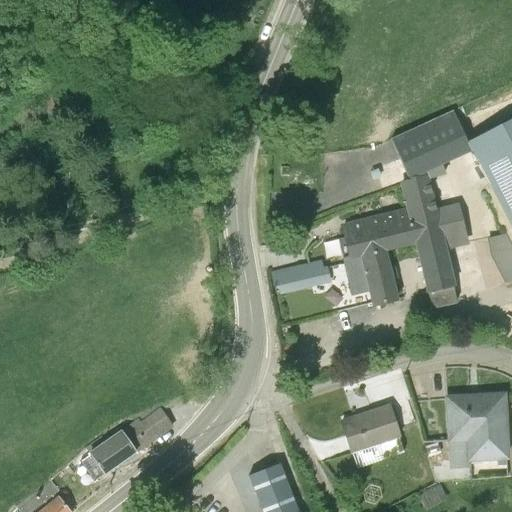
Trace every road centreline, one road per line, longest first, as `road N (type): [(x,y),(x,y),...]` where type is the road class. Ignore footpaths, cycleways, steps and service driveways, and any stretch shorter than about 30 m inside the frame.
road 1 (secondary): [(240,383),(251,327),(236,221),(238,163),(296,0)]
road 2 (residential): [(277,401),(448,354),(511,362)]
road 3 (secondary): [(108,511),(209,427),(240,383)]
road 4 (residential): [(341,511),(277,401)]
road 5 (track): [(0,263),(119,224)]
road 6 (track): [(119,224),(237,188)]
road 7 (track): [(0,246),(119,224)]
